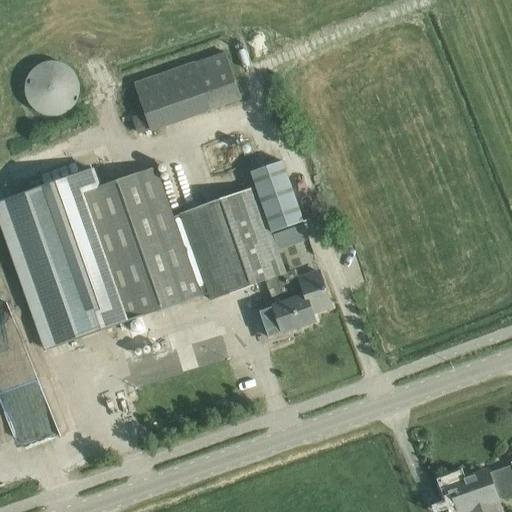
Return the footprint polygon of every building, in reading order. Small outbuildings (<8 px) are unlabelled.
[(143,130),(235,101),(220,52),(128,81),(143,130)] [(79,86),(79,85),(78,79),(77,74),(74,69),(71,65),(66,60),(60,57),(55,55),(50,55),(44,55),(39,56),(32,59),(28,62),(24,67),(21,72),(18,79),(18,85),(18,90),(20,97),(22,102),(26,106),(31,111),(37,114),(42,116),(47,116),(53,116),(58,115),(65,112),(69,109),(73,104),(76,98),(78,92),(79,86)] [(283,161),(250,172),(255,189),(271,233),(303,222),(283,161)] [(93,169),(0,202),(0,215),(47,350),(131,321),(201,296),(174,217),(157,170),(101,190),(93,169)] [(210,300),(265,280),(284,274),(283,272),(284,271),(255,189),(181,215),(210,300)] [(287,282),(284,274),(265,280),(274,307),(273,307),(282,332),(315,321),(313,313),(331,306),(325,287),(319,270),(287,282)] [(0,393),(23,462),(57,451),(49,425),(37,429),(0,322),(0,393)] [(115,377),(96,382),(108,425),(127,420),(115,377)] [(487,472),(450,485),(453,494),(451,495),(452,498),(454,498),(459,511),(462,511),(468,510),(468,511),(498,511),(494,500),(497,499),(495,491),(501,489),(503,496),(511,493),(511,511),(511,465),(488,474),(487,472)]
